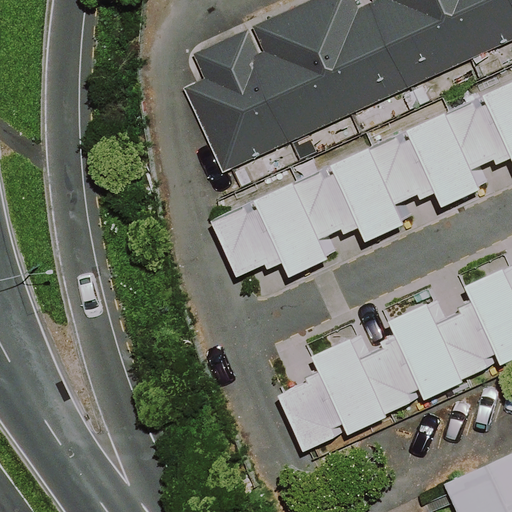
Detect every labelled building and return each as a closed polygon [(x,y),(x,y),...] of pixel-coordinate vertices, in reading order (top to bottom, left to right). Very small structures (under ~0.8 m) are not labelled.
[(245,24),(309,162),(423,110),(373,0),(298,0),(257,19),(245,24)] [(511,70),(511,0),(373,0),(423,110),(511,70)] [(309,162),(245,24),(177,55),(240,193),(309,162)] [(511,119),(430,128),(438,213),(453,212),(465,328),(511,323),(511,119)] [(511,511),(511,453),(452,481),(466,511),(511,511)]
